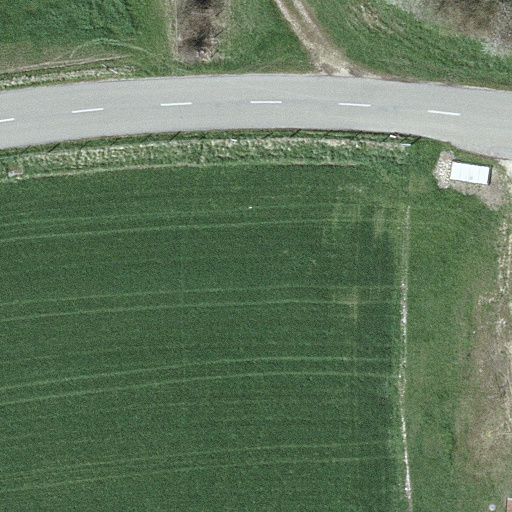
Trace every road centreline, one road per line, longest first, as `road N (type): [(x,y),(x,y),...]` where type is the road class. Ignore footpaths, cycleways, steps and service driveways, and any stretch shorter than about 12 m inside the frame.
road 1 (tertiary): [(0,115),(376,111),(511,127)]
road 2 (track): [(376,111),(276,0)]
